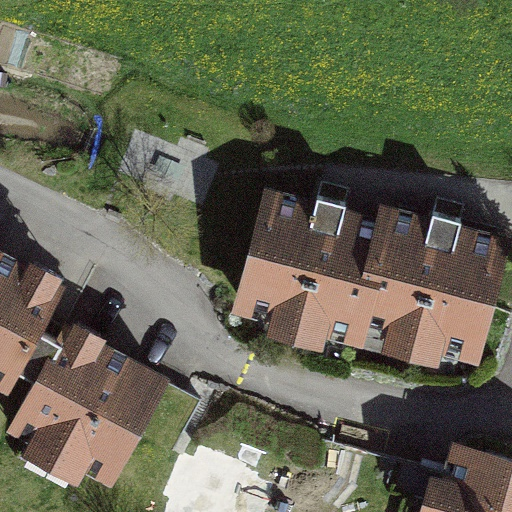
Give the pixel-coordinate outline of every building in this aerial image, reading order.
[(358,317),(383,225),(381,224),(340,213),(344,200),(316,193),(313,206),(269,195),(241,301),(356,331),(360,318),(358,317)] [(385,210),(381,224),(383,225),(358,317),(360,318),(472,347),(500,241),(456,229),(460,216),(432,209),(428,222),(385,210)] [(0,377),(8,382),(15,368),(37,327),(59,284),(0,253),(0,377)] [(37,327),(15,368),(34,378),(11,421),(106,471),(130,427),(172,450),(201,397),(63,324),(56,337),(37,327)] [(511,511),(511,459),(459,445),(440,511),(511,511)]
